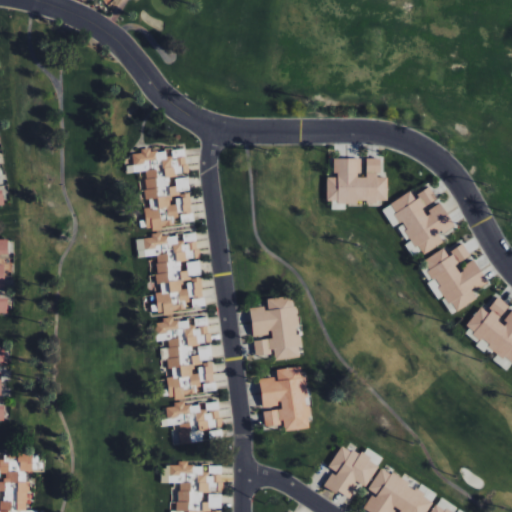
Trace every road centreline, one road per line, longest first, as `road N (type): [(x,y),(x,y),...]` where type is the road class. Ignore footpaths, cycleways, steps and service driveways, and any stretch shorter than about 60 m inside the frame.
road 1 (residential): [(214,130),(209,168),(243,437),(242,511)]
road 2 (residential): [(246,133),(380,134),(425,152),(456,181),(511,271)]
road 3 (residential): [(38,2),(96,27),(200,124),(246,133)]
